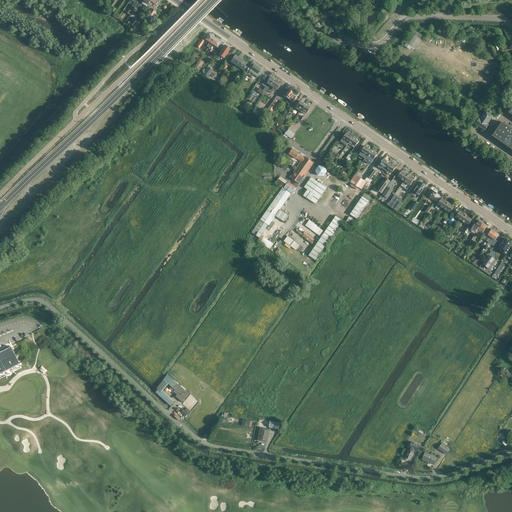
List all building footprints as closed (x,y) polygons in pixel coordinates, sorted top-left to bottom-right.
[(136,17),(130,25),(133,27),(139,20),(136,17)] [(410,49),(418,37),(420,38),(422,35),(414,30),(405,46),(410,49)] [(209,34),(205,40),(209,43),(206,47),(208,48),(215,38),(209,34)] [(221,42),(215,38),(208,48),(210,49),(213,46),(216,48),(221,42)] [(199,48),(204,41),(202,39),(196,47),(199,48)] [(224,45),(220,51),(218,54),(223,58),(225,55),(226,55),(230,49),(224,45)] [(235,55),(230,62),(243,71),(246,67),(245,66),(246,63),(235,55)] [(253,64),(251,68),(249,66),(246,70),(248,71),(245,74),(250,78),(253,75),(257,78),(260,74),(258,73),(261,69),(253,64)] [(207,77),(212,70),(208,67),(203,74),(207,77)] [(272,76),(271,77),(270,76),(268,79),(267,77),(264,82),(264,81),(261,85),(264,87),(262,89),(259,88),(257,92),(263,96),(269,86),(270,86),(275,79),(274,79),(274,78),(272,76)] [(276,80),(275,80),(275,79),(270,86),(267,90),(271,93),(274,89),(275,88),(276,89),(278,87),(277,86),(279,82),(278,82),(278,81),(276,80)] [(286,88),(282,95),(288,99),(286,102),(289,104),(287,107),(289,108),(290,107),(293,103),(297,98),(294,96),(295,95),(292,93),(292,92),(286,88)] [(271,112),(279,101),(276,98),(267,108),(271,112)] [(300,111),(305,104),(300,100),(295,108),(300,111)] [(310,107),(305,104),(300,111),(305,115),(310,107)] [(487,125),(493,117),(486,112),(480,120),(479,119),(476,124),(474,126),(477,128),(478,126),(485,130),(488,125),(487,125)] [(511,129),(506,125),(502,122),(500,126),(495,133),(493,136),(497,139),(511,149),(511,129)] [(288,129),(284,135),(290,140),(294,134),(288,129)] [(342,139),(343,140),(341,143),(346,146),(353,137),(346,132),(342,139)] [(359,141),(353,137),(346,146),(347,146),(350,148),(352,146),(354,148),(359,141)] [(365,146),(362,151),(361,152),(367,156),(371,150),(365,146)] [(296,159),(300,162),(290,178),(300,184),(314,163),(304,156),(304,157),(300,154),(300,153),(293,148),(289,154),(296,159)] [(371,150),(367,156),(366,157),(370,160),(369,160),(372,162),(374,159),(378,154),(371,150)] [(384,158),(379,165),(378,167),(381,169),(384,171),(385,170),(390,163),(384,158)] [(396,167),(390,163),(385,170),(388,173),(389,172),(392,174),(396,167)] [(324,177),(327,172),(325,166),(319,166),(316,171),(318,176),(324,177)] [(372,180),(371,179),(376,171),(373,169),(365,180),(370,183),(372,180)] [(400,180),(404,182),(408,175),(402,171),(398,176),(401,178),(400,180)] [(415,180),(408,175),(404,182),(401,185),(408,190),(415,180)] [(297,189),(283,179),(280,177),(276,183),(293,194),(297,189)] [(351,182),(359,187),(363,180),(358,177),(355,182),(352,180),(351,182)] [(382,194),(391,181),(385,177),(376,190),(382,194)] [(304,188),(307,190),(303,196),(316,204),(326,188),(311,178),(304,188)] [(417,185),(415,188),(413,191),(419,196),(426,186),(421,182),(419,186),(417,185)] [(387,199),(393,190),(388,187),(382,195),(387,199)] [(283,188),(252,233),(260,238),(268,226),(269,226),(276,216),(278,218),(280,215),(278,213),(291,194),(283,188)] [(432,200),(437,193),(431,189),(429,192),(428,192),(426,195),(432,200)] [(397,211),(404,201),(395,194),(388,205),(397,211)] [(357,219),(369,201),(363,196),(350,214),(357,219)] [(440,207),(443,209),(448,203),(442,198),(438,203),(441,205),(440,207)] [(414,211),(419,203),(415,200),(410,208),(414,211)] [(454,207),(448,203),(443,209),(446,211),(447,210),(451,212),(454,207)] [(455,217),(462,222),(466,216),(460,211),(455,217)] [(343,220),(336,216),(309,255),(316,260),(343,220)] [(472,220),(466,216),(462,222),(465,224),(466,223),(468,225),(472,220)] [(321,236),(325,230),(310,220),(306,225),(321,236)] [(479,220),(476,224),(473,227),(474,227),(478,230),(483,223),(479,220)] [(487,226),(483,223),(478,230),(480,231),(480,232),(480,233),(478,235),(481,237),(485,230),(487,226)] [(492,229),(490,231),(488,229),(484,235),(482,238),(484,239),(486,236),(487,236),(489,237),(487,240),(488,241),(487,242),(488,242),(496,232),(492,229)] [(499,234),(496,232),(488,242),(486,245),(488,246),(490,243),(494,246),(497,241),(496,240),(499,234)] [(284,241),(296,250),(300,244),(288,236),(284,241)] [(511,243),(504,238),(497,248),(507,255),(510,250),(508,248),(511,243)] [(489,255),(483,264),(488,268),(494,259),(489,255)] [(498,275),(505,265),(502,263),(495,273),(498,275)] [(10,348),(0,352),(0,379),(23,368),(10,348)] [(189,394),(167,375),(157,389),(158,390),(155,392),(170,405),(174,401),(163,391),(168,384),(174,390),(173,392),(176,395),(175,396),(182,402),(189,394)] [(187,408),(185,410),(184,409),(181,412),(186,416),(191,411),(187,408)] [(233,418),(233,412),(229,412),(229,413),(222,412),(222,416),(221,421),(232,423),(233,418)] [(270,429),(261,427),(262,423),(258,422),(257,427),(260,427),(258,440),(268,442),(270,429)] [(420,445),(412,442),(410,447),(409,447),(407,451),(408,451),(405,457),(410,459),(414,453),(413,452),(414,450),(417,451),(420,445)] [(442,452),(447,455),(451,447),(447,445),(442,452)] [(438,455),(426,449),(421,459),(434,465),(438,455)]
